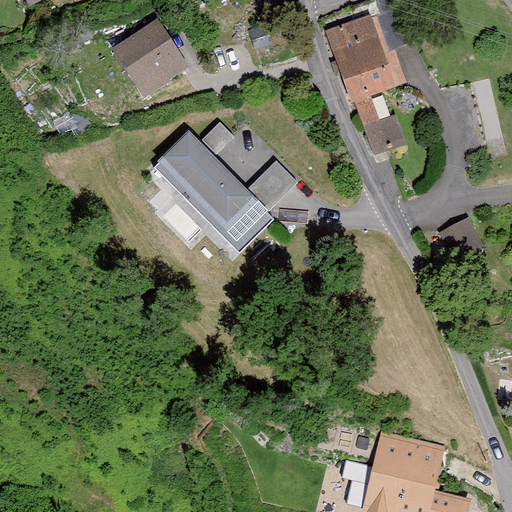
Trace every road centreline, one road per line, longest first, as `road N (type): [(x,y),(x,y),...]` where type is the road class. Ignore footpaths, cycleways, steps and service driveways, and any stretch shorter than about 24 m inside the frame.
road 1 (unclassified): [(306,0),(336,102),(464,368),(511,486)]
road 2 (unknown): [(392,215),(511,195)]
